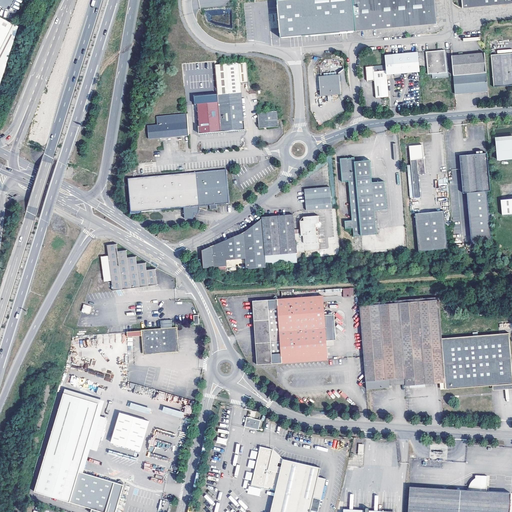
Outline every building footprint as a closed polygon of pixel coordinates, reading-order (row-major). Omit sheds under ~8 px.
[(279,38),(430,24),(429,18),(436,18),(435,0),(286,0),(276,1),(279,38)] [(0,86),(19,26),(0,16),(0,86)] [(445,50),(426,52),(428,74),(447,72),(445,50)] [(419,52),(385,55),(386,65),(387,74),(420,71),(419,52)] [(485,52),(452,55),(453,75),(487,72),(485,52)] [(511,85),(511,52),(491,55),(494,87),(511,85)] [(218,95),(221,131),(246,129),(242,83),(248,83),(247,62),(215,65),(218,95)] [(387,74),(386,65),(374,66),(374,65),(367,66),(368,81),(374,80),(376,98),(389,97),(387,74)] [(487,72),(453,75),(455,95),(489,92),(487,72)] [(321,96),(328,96),(331,96),(342,95),(340,75),(337,75),(337,73),(323,73),(324,76),(320,76),(321,96)] [(221,131),(218,95),(197,97),(200,133),(221,131)] [(277,111),(258,113),(260,128),(279,127),(277,111)] [(189,135),(187,114),(157,117),(158,125),(148,127),(149,139),(189,135)] [(511,139),(495,141),(497,159),(511,158),(511,139)] [(424,145),(410,146),(412,165),(408,165),(411,206),(422,206),(422,197),(419,175),(426,174),(425,159),(424,145)] [(488,153),(461,155),(464,193),(467,193),(472,243),(492,241),(487,191),(491,191),(488,153)] [(346,158),(345,158),(341,158),(343,181),(348,181),(352,221),(345,221),(346,230),(353,229),(354,236),(362,235),(363,241),(378,239),(377,234),(378,234),(376,209),(388,208),(386,180),(373,181),(371,160),(356,161),(355,157),(352,157),(351,159),(350,158),(348,159),(346,158)] [(226,170),(129,179),(132,213),(185,207),(186,219),(196,218),(195,213),(200,212),(200,206),(210,205),(210,209),(217,209),(217,205),(229,204),(226,170)] [(332,209),(330,187),(305,189),(307,211),(332,209)] [(511,198),(501,200),(503,215),(511,214),(511,198)] [(448,249),(445,211),(416,214),(419,251),(448,249)] [(301,233),(295,234),(293,215),(262,217),(262,220),(243,234),(207,248),(203,251),(204,269),(226,266),(227,271),(266,268),(265,256),(303,253),(301,233)] [(301,233),(303,253),(305,253),(304,251),(320,250),(318,231),(317,231),(316,224),(319,223),(318,216),(303,217),(303,221),(300,221),(301,233)] [(117,243),(107,245),(109,256),(112,281),(114,290),(158,285),(156,269),(147,270),(146,262),(137,263),(136,256),(128,257),(127,250),(118,251),(117,243)] [(104,282),(112,281),(109,256),(102,257),(104,282)] [(354,296),(353,288),(343,288),(343,297),(354,296)] [(257,365),(283,363),(313,361),(329,360),(328,341),(337,340),(335,315),(326,315),(324,296),(253,301),(257,365)] [(440,297),(360,303),(360,306),(400,303),(438,300),(440,299),(440,297)] [(400,303),(360,306),(367,389),(386,387),(386,389),(391,389),(390,383),(390,379),(406,378),(407,383),(407,386),(445,383),(446,389),(493,385),(511,383),(511,363),(509,333),(443,339),(440,299),(438,300),(400,303)] [(179,351),(176,328),(142,331),(143,336),(145,354),(179,351)] [(127,332),(72,337),(25,499),(68,511),(169,511),(196,402),(127,382),(128,337),(127,332)] [(258,430),(260,420),(247,417),(245,426),(258,430)] [(319,473),(321,467),(283,459),(276,451),(273,450),(268,448),(261,447),(252,485),(264,488),(265,486),(276,489),(270,511),(310,511),(311,511),(317,511),(318,511),(327,475),(319,473)] [(469,491),(410,487),(408,511),(510,511),(511,493),(487,492),(488,478),(477,478),(476,483),(469,491)]
